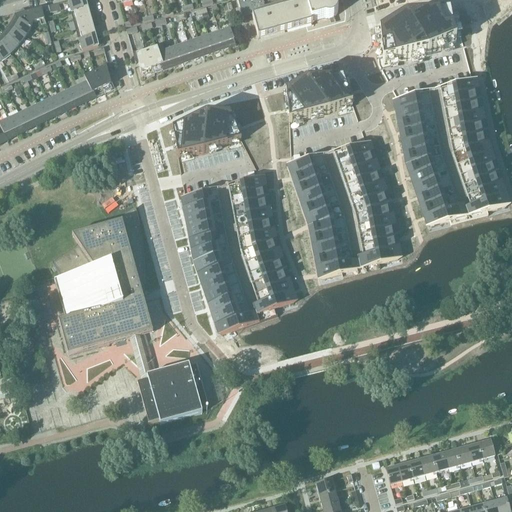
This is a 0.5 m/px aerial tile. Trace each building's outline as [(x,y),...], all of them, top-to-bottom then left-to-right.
[(76,0),(68,2),(71,13),(87,8),(84,0),(76,0)] [(236,0),(242,21),(243,20),(243,18),(247,16),(251,15),(258,40),(312,25),(312,23),(325,19),(326,20),(328,20),(329,20),(330,20),(332,19),(333,19),(335,17),(337,15),(338,13),(338,10),(338,9),(337,8),(337,6),(336,5),(334,4),(333,3),(333,2),(333,0),(236,0)] [(232,11),(230,4),(223,6),(225,13),(232,11)] [(59,5),(49,8),(48,8),(44,9),(46,14),(49,13),(49,15),(61,12),(59,5)] [(71,13),(74,22),(90,18),(87,8),(71,13)] [(14,17),(15,21),(30,29),(33,24),(39,22),(41,27),(46,26),(41,10),(14,17)] [(396,30),(379,36),(382,65),(428,57),(455,43),(450,15),(405,22),(396,30)] [(74,22),(76,32),(92,28),(90,18),(74,22)] [(15,21),(11,29),(25,39),(25,38),(30,29),(15,21)] [(76,32),(79,42),(95,38),(92,28),(76,32)] [(11,29),(5,36),(18,47),(25,39),(11,29)] [(229,30),(219,34),(224,50),(235,46),(229,30)] [(219,34),(209,37),(214,53),(224,50),(219,34)] [(5,36),(0,41),(0,43),(10,55),(18,48),(18,47),(5,36)] [(209,37),(198,41),(204,57),(214,53),(209,37)] [(95,38),(79,42),(82,53),(98,48),(95,38)] [(198,41),(188,44),(194,60),(204,57),(198,41)] [(0,43),(0,60),(1,62),(9,56),(10,55),(0,43)] [(188,44),(178,48),(184,64),(194,60),(188,44)] [(156,48),(145,51),(153,74),(163,71),(158,55),(156,48)] [(178,48),(168,51),(173,67),(184,64),(178,48)] [(153,74),(145,51),(133,56),(133,57),(136,56),(138,65),(141,74),(143,78),(153,74)] [(168,51),(158,55),(163,71),(173,67),(168,51)] [(108,66),(91,74),(102,95),(112,90),(110,86),(105,69),(108,68),(108,66)] [(81,78),(84,85),(85,85),(92,100),(102,95),(91,74),(81,78)] [(296,92),(285,95),(289,124),(328,117),(352,107),(343,80),(306,85),(296,92)] [(472,81),(452,87),(454,97),(474,94),(473,90),(476,90),(475,84),(472,85),(471,82),(472,82),(472,81)] [(84,85),(76,89),(83,104),(92,100),(85,85),(84,85)] [(76,89),(66,93),(73,109),(83,104),(76,89)] [(66,93),(57,98),(64,113),(73,109),(66,93)] [(474,94),(454,97),(456,108),(476,104),(475,102),(478,102),(477,97),(474,97),(474,94)] [(417,96),(397,101),(397,102),(398,102),(399,112),(419,108),(417,96)] [(57,98),(47,102),(54,118),(64,113),(57,98)] [(47,102),(38,107),(45,122),(54,118),(47,102)] [(476,104),(456,108),(458,119),(478,115),(476,104)] [(38,107),(28,111),(36,127),(45,122),(38,107)] [(419,108),(399,112),(401,122),(421,118),(419,108)] [(28,111),(19,116),(26,131),(36,127),(28,111)] [(458,119),(460,129),(480,125),(479,124),(482,123),(481,118),(478,118),(478,115),(458,119)] [(19,116),(10,120),(9,120),(17,136),(26,131),(19,116)] [(207,117),(172,131),(177,159),(203,156),(241,142),(230,116),(219,118),(207,117)] [(421,118),(401,122),(403,133),(423,129),(421,118)] [(9,120),(10,120),(9,119),(0,122),(0,127),(6,141),(17,136),(9,120)] [(460,129),(462,140),(482,136),(480,125),(460,129)] [(423,129),(403,133),(405,143),(425,140),(423,129)] [(462,140),(464,151),(465,151),(484,146),(482,136),(462,140)] [(406,145),(403,146),(404,151),(407,151),(408,154),(427,150),(425,140),(405,143),(406,145)] [(366,145),(346,151),(350,162),(369,156),(367,152),(370,151),(369,146),(366,147),(365,146),(366,146),(366,145)] [(465,151),(464,151),(468,162),(487,156),(484,146),(465,151)] [(427,150),(408,154),(410,166),(429,161),(427,150)] [(369,156),(350,162),(353,172),(372,166),(371,164),(374,163),(373,158),(370,159),(369,156)] [(468,162),(472,172),(490,166),(487,156),(468,162)] [(133,197),(126,159),(112,161),(118,199),(133,197)] [(311,160),(291,165),(291,166),(295,177),(314,170),(311,160)] [(411,168),(408,169),(410,175),(412,174),(414,177),(432,170),(429,161),(410,166),(411,168)] [(372,166),(353,172),(357,183),(376,176),(372,166)] [(490,166),(472,172),(475,183),(494,176),(490,166)] [(314,170),(295,177),(299,187),(318,181),(314,170)] [(432,170),(414,177),(417,187),(436,181),(432,170)] [(376,176),(357,183),(360,193),(379,186),(376,176)] [(494,176),(475,183),(479,193),(497,186),(497,185),(500,184),(498,178),(495,179),(494,176)] [(260,179),(240,185),(242,195),(262,192),(259,180),(260,180),(260,179)] [(299,189),(296,190),(298,195),(301,194),(302,197),(321,191),(318,181),(299,187),(299,189)] [(418,189),(415,190),(416,195),(419,194),(421,197),(439,191),(436,181),(417,187),(418,189)] [(379,186),(360,193),(364,203),(382,197),(379,186)] [(497,186),(479,193),(482,203),(501,197),(497,186)] [(321,191),(302,197),(306,207),(325,201),(324,199),(321,191)] [(422,201),(419,202),(421,207),(423,206),(424,207),(443,201),(439,191),(421,197),(421,198),(422,201)] [(262,192),(242,195),(244,206),(264,202),(262,192)] [(187,209),(184,210),(207,206),(205,194),(185,199),(185,200),(187,209)] [(382,197),(364,203),(367,213),(386,208),(386,207),(382,197)] [(501,197),(482,203),(486,213),(506,208),(505,207),(505,208),(501,197)] [(306,209),(303,210),(305,215),(308,214),(309,218),(328,211),(325,201),(306,207),(306,209)] [(443,201),(424,207),(428,218),(446,211),(443,201)] [(264,202),(244,206),(246,216),(266,213),(264,202)] [(207,206),(184,210),(186,221),(209,216),(207,206)] [(386,208),(367,213),(369,223),(389,219),(386,208)] [(78,247),(52,265),(61,278),(54,280),(66,321),(58,323),(68,358),(99,349),(109,346),(112,346),(112,345),(115,344),(126,342),(130,341),(140,338),(153,334),(142,294),(144,294),(144,293),(144,287),(144,280),(144,274),(144,268),(144,261),(143,255),(141,236),(135,209),(108,227),(100,230),(96,231),(72,237),(78,247)] [(328,211),(309,218),(312,227),(332,222),(328,211)] [(446,211),(428,218),(431,227),(430,227),(430,228),(450,223),(446,211)] [(266,213),(246,216),(248,227),(268,223),(267,222),(270,221),(269,216),(266,216),(266,213)] [(467,218),(450,223),(451,227),(486,217),(485,213),(467,218)] [(209,216),(186,221),(187,221),(189,231),(211,227),(209,216)] [(389,219),(369,223),(371,234),(391,230),(390,228),(393,228),(392,222),(389,223),(389,219)] [(332,222),(312,227),(314,237),(334,234),(332,222)] [(268,223),(248,227),(250,238),(270,234),(268,223)] [(211,227),(189,231),(191,242),(213,237),(211,227)] [(391,230),(371,234),(373,244),(393,240),(391,230)] [(270,234),(250,238),(252,249),(272,244),(270,234)] [(334,234),(314,237),(316,248),(336,244),(334,234)] [(213,237),(191,242),(192,242),(194,252),(215,248),(213,237)] [(393,240),(373,244),(373,246),(375,255),(395,251),(393,240)] [(272,244),(252,249),(256,260),(275,254),(272,244)] [(317,250),(314,250),(315,256),(318,255),(318,258),(338,255),(336,244),(316,248),(317,250)] [(215,248),(194,252),(195,252),(198,263),(198,264),(217,258),(215,248)] [(395,251),(375,255),(377,267),(397,261),(395,251)] [(275,254),(256,260),(259,270),(278,264),(275,254)] [(338,255),(318,258),(320,269),(340,265),(338,255)] [(217,258),(198,264),(201,274),(200,275),(220,268),(217,258)] [(278,264),(259,270),(263,280),(282,274),(281,271),(284,270),(282,264),(279,265),(278,264)] [(340,265),(320,269),(323,281),(322,281),(342,276),(340,265)] [(360,271),(342,275),(343,280),(378,271),(377,267),(360,271)] [(220,268),(200,275),(204,285),(224,278),(220,268)] [(282,274),(263,280),(266,291),(285,284),(285,282),(288,282),(286,276),(283,277),(282,274)] [(224,278),(204,285),(204,286),(205,285),(208,295),(206,296),(227,289),(224,278)] [(285,284),(266,291),(270,301),(289,294),(285,284)] [(227,289),(206,296),(210,306),(208,306),(209,307),(231,299),(227,289)] [(289,294),(270,301),(274,312),(293,305),(293,304),(292,304),(289,294)] [(231,299),(209,307),(212,317),(234,309),(231,299)] [(234,309),(212,317),(215,327),(238,319),(234,309)] [(273,311),(256,317),(259,324),(276,319),(273,311)] [(238,319),(215,327),(216,327),(219,326),(222,336),(222,337),(242,330),(238,319)] [(197,368),(190,370),(189,370),(188,367),(147,379),(148,382),(137,385),(148,425),(159,422),(160,425),(201,414),(200,411),(208,409),(197,368)] [(0,387),(0,408),(14,404),(9,385),(0,387)] [(490,442),(478,446),(482,462),(494,459),(490,442)] [(478,446),(466,449),(471,465),(482,462),(478,446)] [(466,449),(455,452),(459,468),(471,465),(466,449)] [(455,452),(443,455),(448,471),(459,468),(455,452)] [(443,455),(432,458),(436,475),(448,471),(443,455)] [(432,458),(420,461),(425,478),(436,475),(432,458)] [(420,461),(409,465),(413,481),(425,478),(420,461)] [(409,465),(397,468),(402,484),(413,481),(409,465)] [(402,484),(397,468),(385,471),(390,487),(402,484)] [(315,486),(319,498),(335,494),(332,482),(315,486)] [(319,498),(322,510),(338,505),(335,494),(319,498)] [(509,511),(506,500),(494,503),(496,511),(509,511)] [(496,511),(494,503),(482,506),(483,511),(496,511)]
